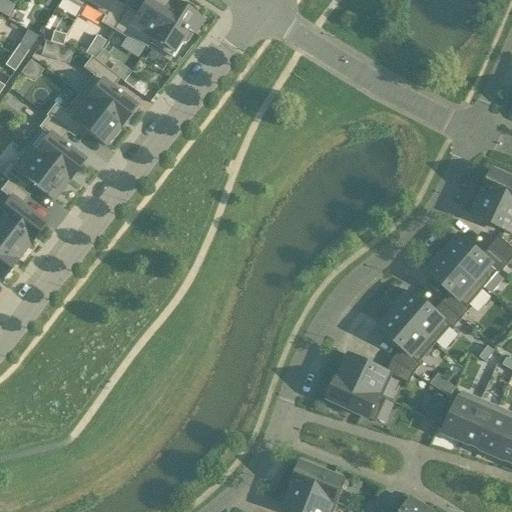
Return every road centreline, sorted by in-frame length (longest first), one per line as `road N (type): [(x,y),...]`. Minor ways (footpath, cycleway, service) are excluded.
road 1 (residential): [(217,511),(266,463),(319,324),(344,291),(434,217),(471,131)]
road 2 (residential): [(259,10),(0,346)]
road 3 (residential): [(259,10),(376,84),(471,131)]
